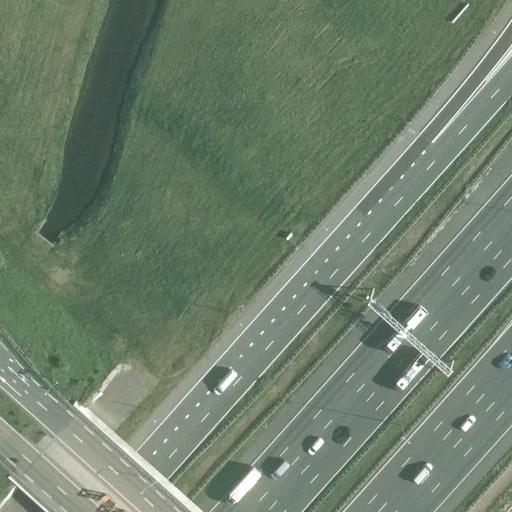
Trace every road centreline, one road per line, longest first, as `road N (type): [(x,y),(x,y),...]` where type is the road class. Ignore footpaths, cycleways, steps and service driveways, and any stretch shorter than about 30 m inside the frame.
road 1 (motorway): [(406,194),(122,511)]
road 2 (motorway): [(511,228),(255,511)]
road 3 (motorway): [(163,511),(0,365)]
road 4 (motorway): [(511,33),(430,140),(406,194)]
road 5 (motorway): [(394,511),(511,381)]
road 6 (motorway): [(511,75),(406,194)]
